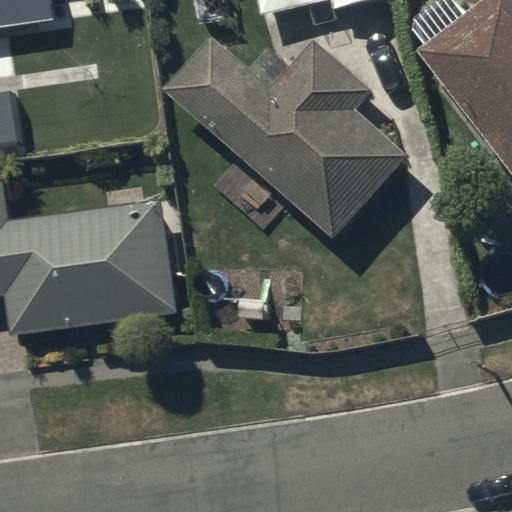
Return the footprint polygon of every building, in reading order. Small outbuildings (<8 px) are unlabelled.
[(51,0),(0,0),(0,38),(56,31),(51,0)] [(394,0),(255,0),(262,29),(333,13),(335,21),(396,7),(394,0)] [(460,8),(447,8),(416,33),(413,43),(426,59),(420,64),(511,182),(511,3),(509,0),(503,0),(473,24),(460,8)] [(216,49),(167,105),(337,253),(410,168),(358,123),(374,103),(316,53),(297,74),(277,56),(254,82),(216,49)] [(0,161),(29,158),(22,101),(0,104),(0,161)] [(0,309),(8,308),(13,347),(180,324),(164,210),(11,231),(3,177),(0,177),(0,309)]
